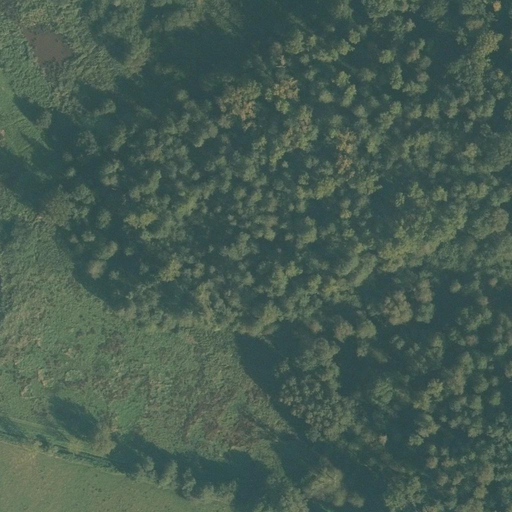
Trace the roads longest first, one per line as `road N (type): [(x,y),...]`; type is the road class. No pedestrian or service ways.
road 1 (track): [(348,511),(0,419)]
road 2 (track): [(344,0),(511,147)]
